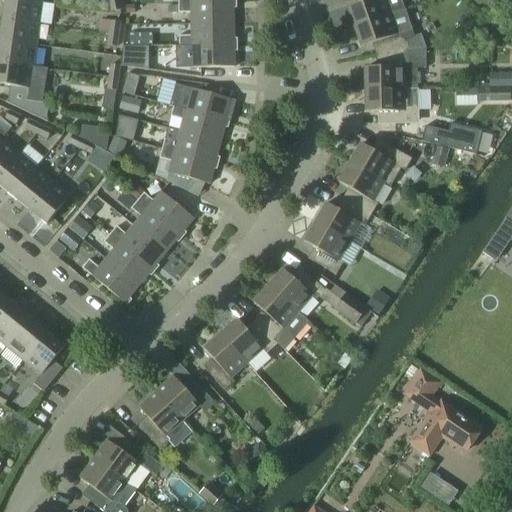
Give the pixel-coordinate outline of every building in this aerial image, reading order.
[(5,0),(3,19),(39,24),(42,3),(21,0),(5,0)] [(118,0),(108,0),(111,12),(120,10),(118,0)] [(354,27),(392,14),(386,0),(357,0),(358,2),(347,6),(354,27)] [(233,2),(179,3),(179,6),(179,13),(179,14),(191,13),(191,25),(234,24),(233,2)] [(126,6),(127,14),(135,13),(135,5),(126,6)] [(373,44),(376,56),(409,50),(425,47),(421,35),(406,40),(404,33),(412,30),(405,10),(392,14),(354,27),(361,48),(373,44)] [(0,40),(36,46),(39,24),(3,19),(0,40)] [(109,34),(119,36),(120,23),(110,21),(109,34)] [(234,24),(191,25),(192,36),(179,36),(179,37),(171,37),(171,47),(179,46),(179,47),(234,45),(234,24)] [(129,46),(140,46),(140,33),(129,34),(129,46)] [(109,34),(107,45),(117,47),(119,36),(109,34)] [(0,62),(33,67),(36,46),(0,40),(0,62)] [(234,45),(179,47),(180,57),(192,56),(192,68),(235,68),(234,45)] [(121,67),(132,68),(132,58),(149,58),(149,46),(140,46),(129,46),(123,46),(121,67)] [(409,50),(376,56),(376,68),(364,68),(365,91),(418,89),(418,68),(426,68),(426,48),(409,50)] [(0,62),(0,85),(30,90),(33,67),(0,62)] [(109,78),(119,79),(121,67),(111,65),(109,78)] [(134,96),(139,77),(128,74),(123,92),(134,96)] [(511,86),(511,74),(491,74),(491,87),(511,86)] [(109,78),(107,90),(117,91),(119,79),(109,78)] [(226,121),(232,100),(191,89),(188,101),(176,97),(173,107),(226,121)] [(418,89),(365,91),(366,113),(378,112),(378,125),(411,124),(411,121),(418,121),(418,89)] [(456,89),(457,106),(477,106),(477,89),(456,89)] [(510,89),(491,89),(491,102),(510,102),(510,89)] [(123,97),(120,110),(138,115),(142,101),(123,97)] [(226,121),(173,107),(171,117),(183,120),(180,131),(221,142),(226,121)] [(9,111),(5,120),(16,125),(19,121),(21,117),(9,111)] [(115,137),(126,140),(131,119),(119,116),(116,135),(115,137)] [(41,126),(30,121),(26,129),(36,134),(41,126)] [(426,127),(422,142),(446,147),(477,155),(482,132),(451,124),(449,132),(426,127)] [(41,126),(36,134),(48,140),(52,132),(41,126)] [(221,142),(180,131),(177,142),(165,139),(163,148),(216,162),(221,142)] [(85,140),(74,134),(69,143),(80,149),(85,140)] [(110,150),(121,156),(126,145),(115,139),(110,150)] [(85,140),(80,149),(92,154),(96,145),(85,140)] [(350,163),(384,183),(391,187),(401,169),(405,171),(412,159),(378,140),(372,150),(361,144),(350,163)] [(3,141),(0,144),(0,178),(20,154),(3,141)] [(436,147),(432,163),(444,167),(449,151),(436,147)] [(216,162),(163,148),(160,159),(172,162),(169,174),(210,185),(216,162)] [(20,154),(0,178),(0,185),(13,197),(36,168),(20,154)] [(374,202),(384,183),(350,163),(339,183),(349,189),(343,199),(371,216),(378,204),(374,202)] [(30,210),(53,182),(36,168),(13,197),(30,210)] [(109,194),(117,185),(108,178),(101,187),(109,194)] [(53,182),(30,210),(47,224),(71,196),(53,182)] [(138,201),(144,194),(138,188),(132,183),(126,191),(132,196),(138,201)] [(138,201),(137,202),(180,237),(184,231),(194,219),(162,192),(154,201),(144,194),(138,201)] [(371,216),(343,199),(337,210),(327,204),(315,223),(350,243),(360,225),(365,227),(371,216)] [(180,237),(137,202),(131,209),(141,217),(134,226),(166,253),(180,237)] [(83,212),(90,218),(97,208),(91,203),(83,212)] [(70,228),(79,236),(87,226),(78,218),(70,228)] [(496,263),(511,239),(511,224),(505,220),(505,221),(482,253),(496,263)] [(350,243),(315,223),(304,242),(315,248),(308,259),(337,275),(344,264),(339,261),(350,243)] [(166,253),(134,226),(127,235),(117,227),(110,235),(152,270),(166,253)] [(70,247),(78,238),(68,230),(61,239),(70,247)] [(152,270),(110,235),(104,243),(114,251),(106,260),(139,287),(152,270)] [(405,252),(416,259),(421,248),(411,242),(405,252)] [(139,287),(106,260),(99,268),(90,260),(83,269),(125,303),(139,287)] [(268,287),(298,313),(312,297),(316,300),(325,290),(300,269),(292,278),(283,270),(268,287)] [(298,313),(268,287),(254,303),(263,311),(255,321),(283,349),(285,351),(309,323),(298,313)] [(0,322),(14,306),(0,294),(0,322)] [(356,324),(364,313),(367,309),(345,294),(335,309),(356,324)] [(0,341),(7,348),(31,319),(14,306),(0,322),(0,341)] [(24,362),(47,333),(31,319),(7,348),(24,362)] [(283,349),(255,321),(245,329),(237,320),(221,335),(247,365),(263,351),(266,354),(270,351),(277,344),(283,349)] [(24,362),(41,376),(65,347),(47,333),(24,362)] [(247,365),(221,335),(204,349),(212,358),(203,367),(225,391),(235,382),(232,378),(247,365)] [(283,351),(277,344),(270,351),(276,357),(283,351)] [(444,436),(467,451),(481,430),(432,397),(440,384),(420,370),(404,395),(430,413),(409,444),(429,457),(444,436)] [(183,422),(200,407),(203,411),(213,402),(191,377),(182,386),(174,377),(156,392),(183,422)] [(0,391),(0,403),(5,406),(10,398),(0,391)] [(183,422),(156,392),(139,408),(147,417),(138,425),(160,449),(170,440),(166,437),(183,422)] [(38,428),(28,421),(21,432),(32,439),(38,428)] [(136,491),(136,490),(149,472),(143,468),(151,457),(125,438),(117,448),(108,441),(94,460),(136,491)] [(259,443),(245,456),(254,466),(268,453),(259,443)] [(136,491),(94,460),(80,479),(90,486),(82,496),(104,511),(128,511),(127,509),(126,508),(125,507),(136,491)] [(200,494),(213,506),(220,498),(222,496),(209,484),(200,494)] [(220,498),(213,506),(218,510),(225,503),(220,498)]
